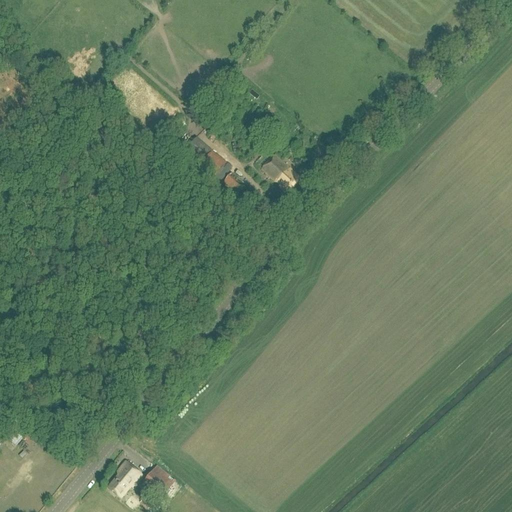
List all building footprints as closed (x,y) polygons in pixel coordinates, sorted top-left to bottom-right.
[(226,166),(197,140),(183,156),(213,182),(226,166)] [(291,173),(275,158),(262,172),(276,186),(278,184),(281,187),(280,189),(288,197),(301,183),(293,175),(292,176),(290,174),(291,173)] [(251,191),(232,175),(223,186),(241,202),(251,191)] [(141,479),(126,466),(117,476),(117,482),(108,493),(119,503),(129,491),(131,492),(141,479)] [(175,484),(157,468),(141,487),(160,502),(175,484)]
